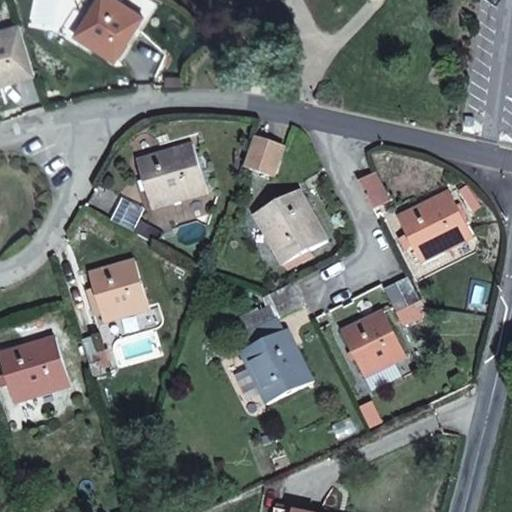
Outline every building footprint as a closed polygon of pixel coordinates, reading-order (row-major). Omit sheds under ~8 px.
[(143,18),(114,0),(97,0),(76,35),(116,60),(143,18)] [(18,27),(0,32),(0,85),(33,75),(18,27)] [(283,151),(256,141),(248,166),(274,175),(283,151)] [(193,144),(138,162),(153,209),(208,191),(193,144)] [(366,190),(376,210),(391,201),(378,176),(363,184),(366,190)] [(300,190),(257,214),(285,266),(328,242),(300,190)] [(451,191),(399,219),(409,237),(402,241),(407,250),(413,246),(422,263),(474,236),(451,191)] [(141,221),(135,234),(159,246),(165,234),(141,221)] [(150,310),(136,260),(91,274),(96,291),(89,293),(95,310),(101,308),(106,324),(150,310)] [(409,278),(385,289),(403,324),(424,318),(422,311),(426,310),(409,278)] [(283,320),(306,309),(293,284),(270,295),(275,305),(239,323),(245,336),(282,318),(283,320)] [(344,333),(365,379),(395,364),(408,357),(386,313),(344,333)] [(250,349),(288,331),(283,320),(282,318),(245,336),(250,349)] [(250,349),(243,352),(269,405),(314,383),(288,331),(250,349)] [(96,336),(82,340),(93,377),(107,373),(96,336)] [(57,337),(1,355),(16,403),(71,386),(57,337)] [(402,378),(395,364),(365,379),(372,393),(402,378)]
